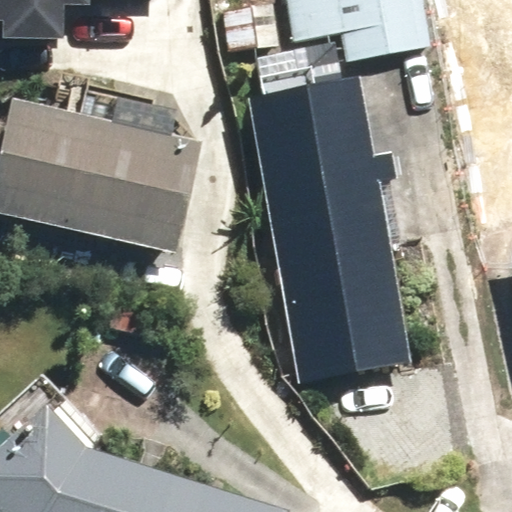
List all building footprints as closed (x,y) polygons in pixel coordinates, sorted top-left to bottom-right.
[(0,0),(0,34),(60,36),(61,0),(0,0)] [(418,0),(291,0),(306,66),(428,39),(418,0)] [(411,369),(361,80),(249,100),(299,389),(411,369)] [(511,82),(453,89),(462,171),(511,164),(511,82)] [(10,106),(0,147),(0,224),(170,266),(198,152),(10,106)] [(247,511),(87,460),(50,415),(0,456),(0,511),(247,511)]
